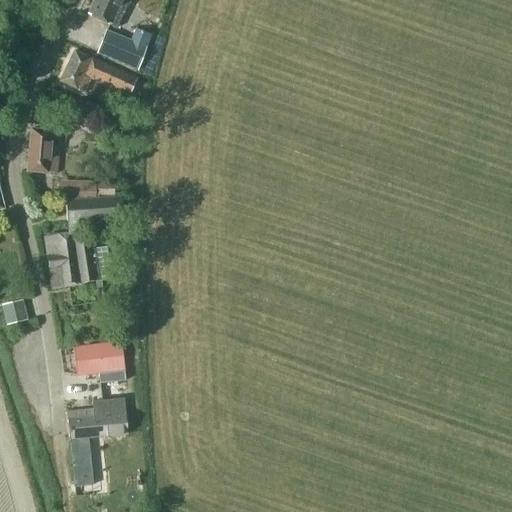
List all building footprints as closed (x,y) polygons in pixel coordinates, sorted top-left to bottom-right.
[(127,6),(129,0),(94,0),(87,14),(115,28),(126,5),(127,6)] [(130,41),(106,31),(96,54),(137,72),(151,34),(135,28),(130,41)] [(91,78),(129,97),(139,76),(122,68),(121,72),(74,50),(59,81),(84,93),(91,78)] [(66,101),(59,124),(91,134),(98,111),(66,101)] [(55,173),(59,132),(30,129),(26,171),(55,173)] [(59,196),(93,195),(93,180),(59,180),(59,196)] [(119,219),(119,210),(118,210),(117,199),(118,199),(118,198),(70,201),(71,221),(67,221),(67,223),(119,219)] [(74,242),(74,239),(73,236),(73,235),(73,234),(67,234),(50,237),(52,255),(47,255),(50,269),(54,268),(57,288),(79,284),(79,283),(94,281),(111,278),(106,246),(90,249),(88,240),(74,242)] [(27,321),(22,300),(1,306),(6,326),(27,321)] [(120,341),(72,345),(75,375),(123,371),(120,341)] [(68,439),(69,439),(70,451),(75,455),(85,454),(88,449),(87,438),(91,437),(127,434),(125,413),(124,413),(122,399),(120,382),(99,385),(101,401),(92,402),(92,407),(92,409),(66,412),(68,439)]
